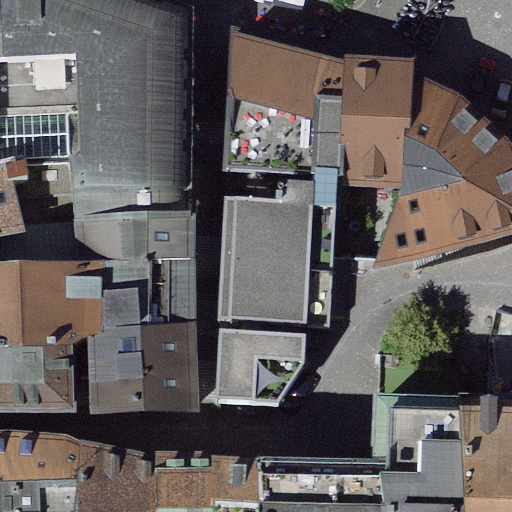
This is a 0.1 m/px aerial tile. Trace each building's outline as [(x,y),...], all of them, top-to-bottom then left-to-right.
[(195,19),(113,0),(3,0),(3,9),(4,65),(79,65),(80,166),(72,166),(73,209),(198,207),(197,169),(195,19)] [(31,194),(20,197),(38,237),(74,238),(73,209),(72,166),(80,166),(79,65),(4,65),(3,9),(0,12),(0,182),(27,176),(31,194)] [(230,166),(228,184),(351,195),(349,74),(237,46),(235,113),(230,166)] [(420,88),(349,74),(351,195),(344,260),(392,267),(511,251),(511,148),(481,116),(420,88)] [(0,281),(105,279),(199,281),(198,207),(73,209),(74,238),(38,237),(20,197),(31,194),(27,176),(0,182),(0,281)] [(315,379),(314,347),(338,339),(344,260),(351,195),(228,184),(223,414),(289,420),(315,379)] [(104,348),(105,279),(0,281),(0,357),(80,352),(104,348)] [(203,413),(199,281),(105,279),(104,348),(80,352),(84,415),(203,413)] [(80,352),(0,357),(0,414),(47,414),(84,415),(80,352)] [(475,511),(475,417),(386,417),(382,488),(387,511),(475,511)] [(511,511),(511,418),(475,417),(475,511),(511,511)] [(0,511),(81,511),(84,457),(71,453),(28,449),(0,449),(0,511)] [(162,511),(161,469),(84,457),(81,511),(162,511)] [(218,511),(218,474),(161,469),(162,511),(218,511)] [(268,511),(266,478),(218,474),(218,511),(268,511)] [(387,511),(382,488),(336,484),(266,478),(268,511),(387,511)]
